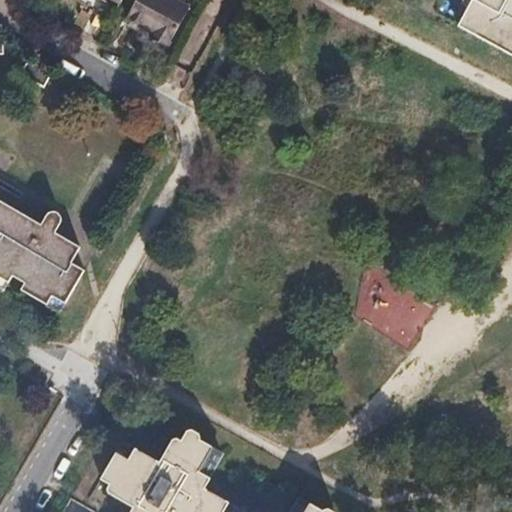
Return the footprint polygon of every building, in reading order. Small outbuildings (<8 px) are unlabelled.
[(101,0),(117,9),(122,0),(101,0)] [(172,0),(135,0),(125,19),(151,34),(149,39),(167,49),(190,10),(172,0)] [(511,0),(479,0),(470,20),(511,40),(511,0)] [(0,278),(47,307),(60,314),(66,305),(86,271),(101,245),(61,223),(61,217),(58,212),(53,211),(47,214),(0,187),(0,181),(0,180),(0,278)] [(416,346),(435,298),(368,272),(349,320),(416,346)] [(191,435),(181,429),(175,439),(168,452),(207,475),(221,452),(191,435)] [(250,511),(215,492),(201,484),(207,475),(168,452),(161,448),(156,457),(144,450),(112,432),(81,485),(109,501),(102,511),(250,511)] [(325,511),(324,511),(298,496),(288,511),(325,511)]
